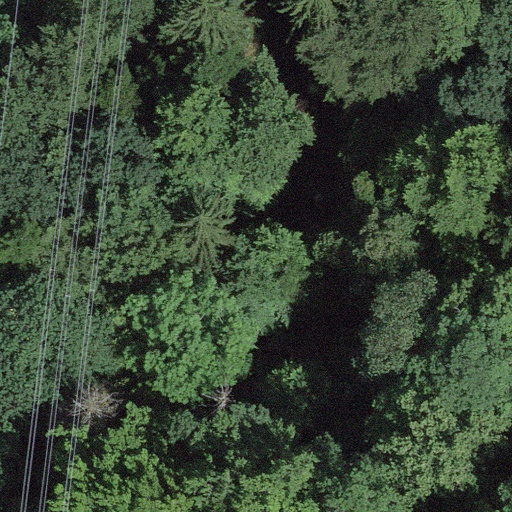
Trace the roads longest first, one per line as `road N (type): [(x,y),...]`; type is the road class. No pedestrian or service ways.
road 1 (track): [(0,354),(511,344)]
road 2 (track): [(181,0),(0,151)]
